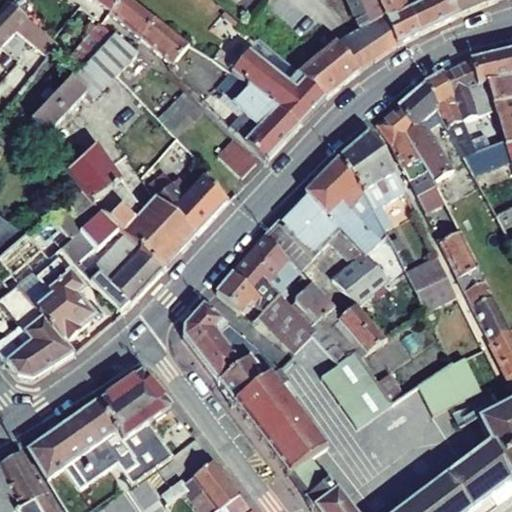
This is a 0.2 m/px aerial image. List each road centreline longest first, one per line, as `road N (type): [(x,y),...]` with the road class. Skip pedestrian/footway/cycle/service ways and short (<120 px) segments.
road 1 (residential): [(353,109),(394,170),(501,394)]
road 2 (tertiary): [(353,109),(137,330)]
road 3 (residential): [(275,511),(137,330)]
road 4 (tertiary): [(511,26),(414,65),(353,109)]
road 5 (tertiary): [(137,330),(23,420)]
